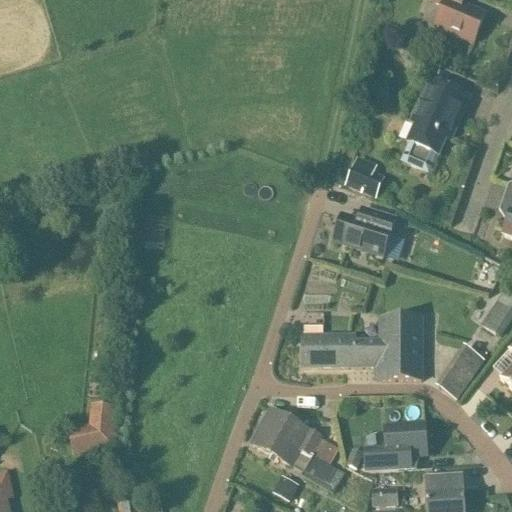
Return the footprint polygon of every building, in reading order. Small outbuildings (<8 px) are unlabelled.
[(444,8),(435,29),(474,46),(486,17),(462,7),(464,0),(432,0),(431,3),(444,8)] [(451,143),(461,120),(470,99),(430,82),(411,125),(415,127),(407,145),(409,146),(401,165),(428,177),(437,158),(439,159),(447,141),(451,143)] [(345,189),(375,202),(384,181),(373,176),(376,168),(357,160),(345,189)] [(511,217),(503,238),(511,241),(511,202),(504,200),(499,213),(511,217)] [(383,260),(389,244),(396,222),(372,215),(368,228),(342,220),(334,244),(383,260)] [(500,339),(511,322),(511,298),(504,294),(488,317),(481,327),(500,339)] [(377,371),(376,371),(376,384),(422,384),(422,322),(380,322),(380,344),(377,344),(377,371)] [(377,371),(377,344),(355,344),(355,337),(302,338),(303,371),(376,371),(377,371)] [(457,404),(484,363),(463,348),(435,389),(457,404)] [(511,355),(511,368),(500,381),(511,392),(511,349),(509,353),(511,355)] [(88,429),(68,434),(74,459),(113,450),(117,411),(91,408),(88,429)] [(300,455),(311,435),(271,413),(252,447),(291,468),(300,455)] [(398,474),(397,460),(425,458),(424,429),(385,431),(387,459),(365,460),(366,476),(398,474)] [(312,434),(311,435),(300,455),(310,461),(322,440),(312,434)] [(282,477),(273,494),(291,504),(300,488),(282,477)] [(427,511),(463,511),(462,480),(425,482),(427,511)] [(0,511),(16,511),(11,489),(0,491),(0,511)] [(372,511),(398,509),(397,491),(371,493),(372,511)]
